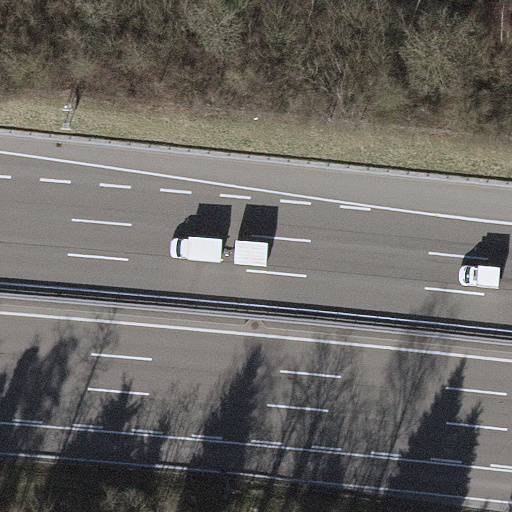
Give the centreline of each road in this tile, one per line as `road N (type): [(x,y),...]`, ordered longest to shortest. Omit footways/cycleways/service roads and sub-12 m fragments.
road 1 (motorway): [(0,366),(511,414)]
road 2 (motorway): [(511,278),(0,231)]
